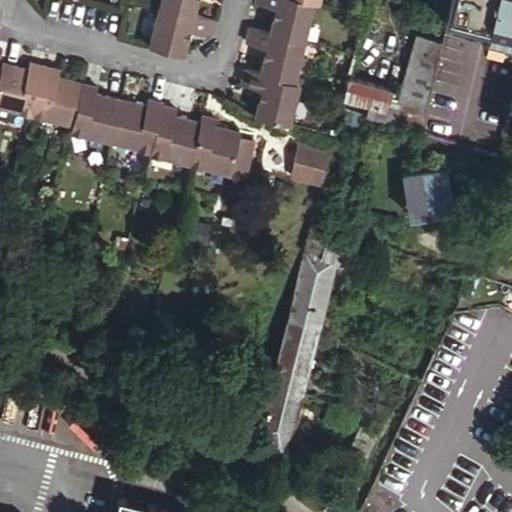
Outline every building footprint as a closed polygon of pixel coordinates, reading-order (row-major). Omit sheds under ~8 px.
[(161,0),(161,4),(195,13),(197,0),(161,0)] [(306,40),(315,0),(259,0),(259,2),(278,7),(273,31),(306,40)] [(511,0),(439,0),(437,9),(481,21),(476,40),(511,52),(511,65),(501,127),(511,129),(511,0)] [(195,13),(161,4),(151,44),(185,53),(191,28),(212,33),(215,18),(195,13)] [(296,79),(306,40),(273,31),(253,26),(249,42),(269,47),(263,71),(296,79)] [(397,98),(401,100),(423,106),(441,40),(417,34),(397,98)] [(2,61),(0,67),(0,68),(0,104),(31,112),(44,64),(30,61),(28,68),(2,61)] [(44,64),(31,112),(71,122),(82,81),(57,75),(59,68),(44,64)] [(302,81),(296,79),(263,71),(248,67),(244,82),(264,87),(258,113),(291,121),(302,81)] [(349,75),(345,92),(344,93),(368,101),(365,113),(396,123),(401,100),(397,98),(389,96),(391,88),(349,75)] [(82,81),(71,122),(70,130),(110,140),(121,97),(95,91),(97,85),(82,81)] [(121,97),(110,140),(150,149),(161,103),(162,100),(148,96),(146,104),(121,97)] [(161,103),(150,149),(149,153),(189,163),(200,119),(175,113),(176,107),(161,103)] [(363,113),(353,110),(350,120),(360,123),(363,113)] [(200,119),(189,163),(229,173),(240,129),(214,123),(216,116),(202,113),(200,119)] [(286,172),(316,181),(326,146),(297,137),(286,172)] [(432,204),(450,199),(440,159),(397,170),(403,190),(410,188),(416,208),(432,204)] [(452,206),(450,199),(432,204),(434,211),(452,206)] [(358,232),(313,217),(303,252),(334,261),(347,266),(358,232)] [(334,261),(303,252),(286,316),(317,324),(334,261)] [(471,293),(462,289),(457,298),(467,302),(471,293)] [(317,324),(286,316),(270,379),(301,387),(317,324)] [(301,387),(270,379),(262,410),(292,418),(300,390),(301,387)] [(262,411),(259,420),(258,428),(278,443),(292,418),(262,410),(262,411)] [(167,511),(118,498),(114,511),(167,511)]
